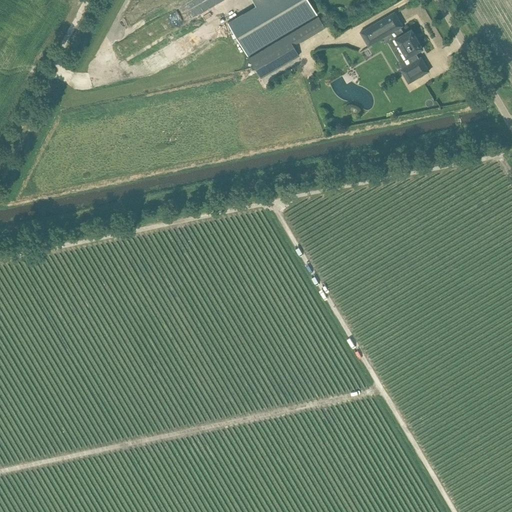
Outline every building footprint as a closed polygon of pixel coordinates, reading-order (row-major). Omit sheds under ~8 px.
[(153,0),(157,9),(175,0),(186,0),(187,1),(189,0),(153,0)] [(227,22),(247,56),(317,15),(308,0),(252,0),(255,5),(227,22)] [(386,17),(360,32),(367,43),(369,46),(385,37),(400,62),(407,58),(409,57),(412,62),(419,58),(416,52),(423,48),(412,28),(404,33),(401,27),(403,26),(401,23),(395,12),(386,17)] [(298,55),(292,45),(323,27),(318,17),(248,58),(260,78),(298,55)] [(412,62),(400,68),(402,72),(404,74),(409,83),(429,71),(423,59),(421,61),(419,58),(412,62)]
